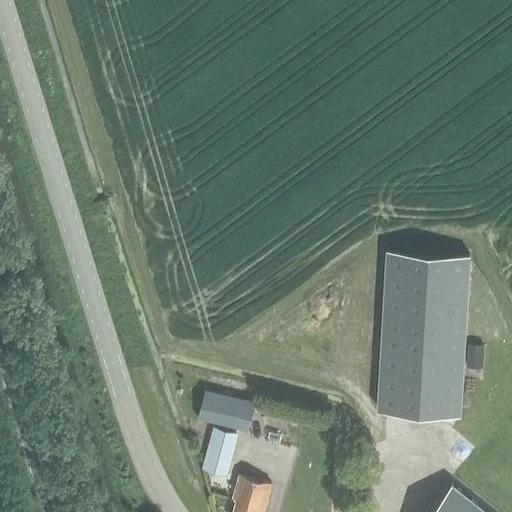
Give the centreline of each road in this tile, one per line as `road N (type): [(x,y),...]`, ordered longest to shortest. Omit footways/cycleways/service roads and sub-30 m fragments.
road 1 (tertiary): [(171,511),(132,434),(0,0)]
road 2 (primary): [(50,511),(0,342)]
